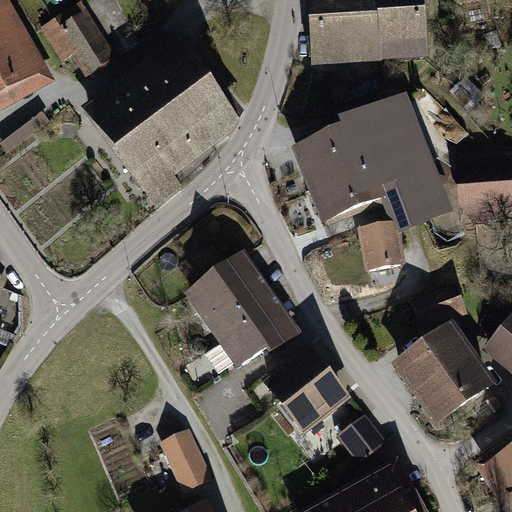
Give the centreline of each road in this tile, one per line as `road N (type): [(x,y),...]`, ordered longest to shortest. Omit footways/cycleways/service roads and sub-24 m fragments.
road 1 (residential): [(433,466),(319,313),(235,160)]
road 2 (tertiary): [(235,160),(62,314)]
road 3 (unknown): [(191,11),(179,31),(0,132)]
road 4 (tertiary): [(291,0),(264,108),(235,160)]
road 5 (unknown): [(319,313),(358,312),(410,291),(421,269),(418,246)]
